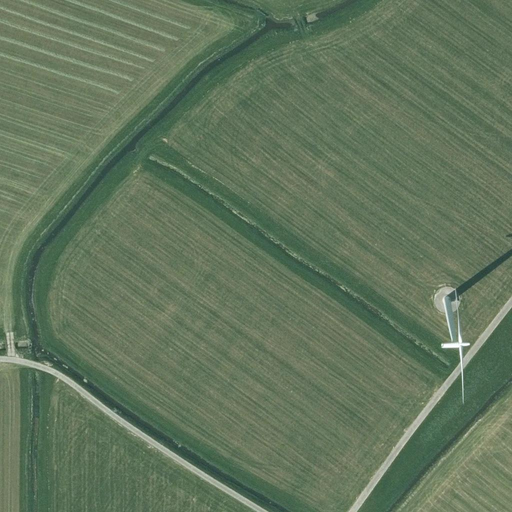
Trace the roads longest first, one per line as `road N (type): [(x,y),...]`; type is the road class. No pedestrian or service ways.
road 1 (track): [(264,511),(61,376),(0,361)]
road 2 (track): [(352,511),(511,304)]
